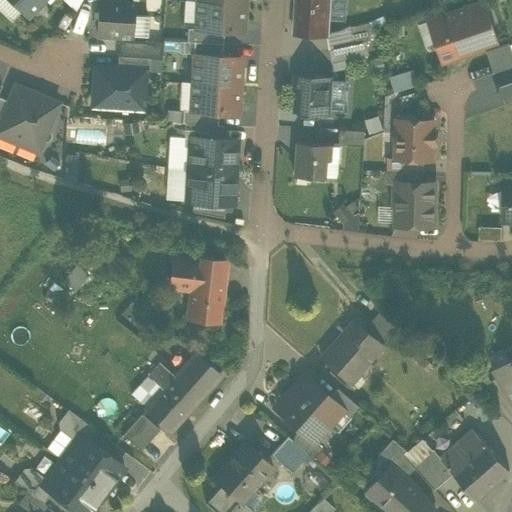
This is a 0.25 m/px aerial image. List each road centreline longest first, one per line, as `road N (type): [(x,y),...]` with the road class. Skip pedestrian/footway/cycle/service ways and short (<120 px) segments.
road 1 (residential): [(156,487),(251,361),(260,232)]
road 2 (residential): [(260,232),(159,214),(0,160)]
road 3 (residential): [(260,232),(272,0)]
road 4 (residential): [(260,232),(455,250)]
road 5 (residential): [(455,250),(458,88)]
